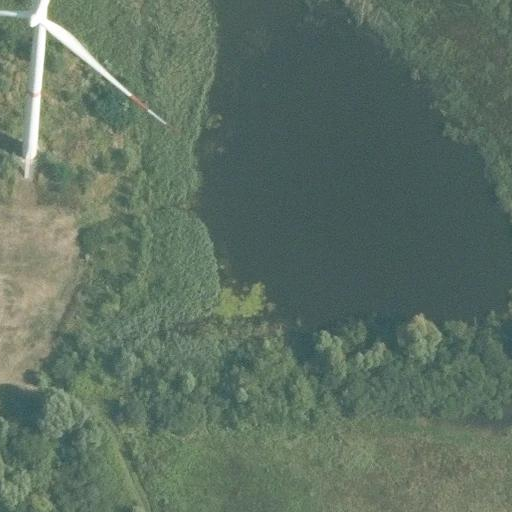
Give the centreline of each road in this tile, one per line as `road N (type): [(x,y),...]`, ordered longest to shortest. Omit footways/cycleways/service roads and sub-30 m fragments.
road 1 (track): [(0,395),(95,411),(113,429),(140,511)]
road 2 (track): [(0,336),(15,314),(32,197)]
